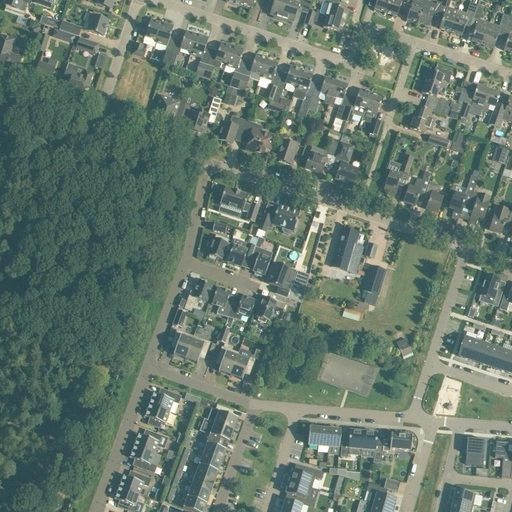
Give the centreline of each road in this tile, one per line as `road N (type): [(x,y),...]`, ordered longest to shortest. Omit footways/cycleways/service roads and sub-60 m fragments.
road 1 (track): [(64,511),(185,155)]
road 2 (residential): [(467,248),(208,163)]
road 3 (residential): [(154,0),(338,59),(364,35)]
road 4 (residential): [(94,511),(147,365)]
road 5 (residential): [(96,125),(138,0)]
road 6 (residential): [(467,248),(429,364)]
